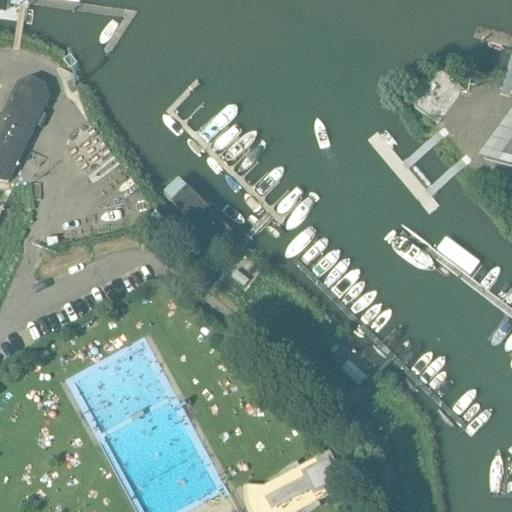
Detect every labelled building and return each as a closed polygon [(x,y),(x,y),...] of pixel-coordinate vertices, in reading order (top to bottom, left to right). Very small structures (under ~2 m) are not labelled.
[(0,183),(8,185),(14,172),(49,101),(44,86),(32,81),(18,85),(0,121),(0,183)] [(172,213),(193,231),(215,249),(217,251),(220,251),(223,252),(226,251),(227,251),(239,242),(175,175),(158,190),(172,213)] [(155,212),(145,223),(154,232),(164,221),(155,212)] [(61,236),(45,239),(47,249),(63,247),(61,236)] [(94,318),(93,317),(74,327),(75,328),(76,330),(78,330),(80,330),(81,330),(91,324),(93,323),(94,322),(94,320),(94,318)] [(394,386),(398,383),(390,376),(386,379),(394,386)] [(288,511),(343,483),(330,459),(250,502),(255,511),(288,511)]
